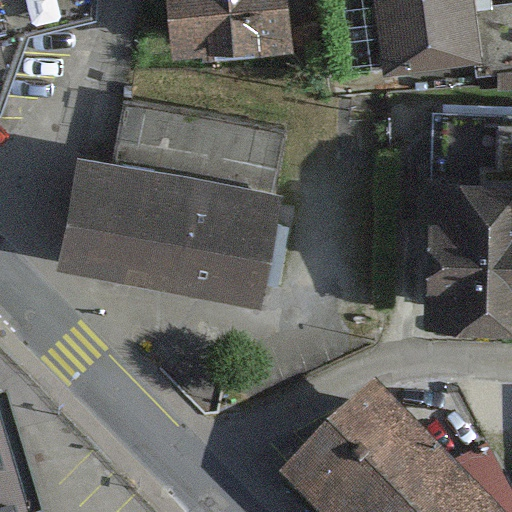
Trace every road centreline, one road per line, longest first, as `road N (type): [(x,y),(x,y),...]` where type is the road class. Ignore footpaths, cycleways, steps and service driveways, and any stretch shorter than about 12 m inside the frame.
road 1 (residential): [(197,477),(355,373),(387,361),(511,360)]
road 2 (tertiary): [(0,279),(197,477)]
